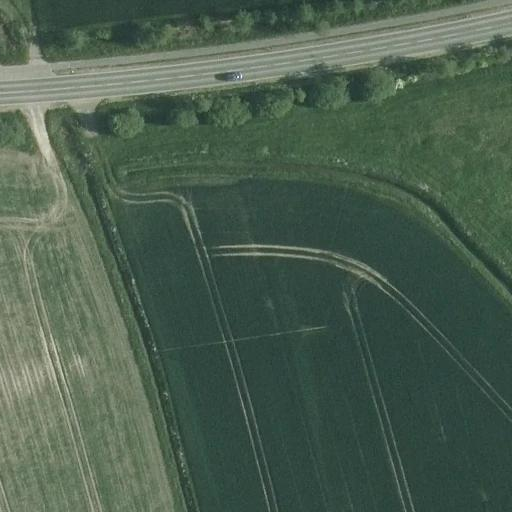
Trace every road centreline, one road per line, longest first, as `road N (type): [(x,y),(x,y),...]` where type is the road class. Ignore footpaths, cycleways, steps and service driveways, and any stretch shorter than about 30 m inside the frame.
road 1 (tertiary): [(511,24),(166,81),(0,93)]
road 2 (track): [(54,91),(184,511)]
